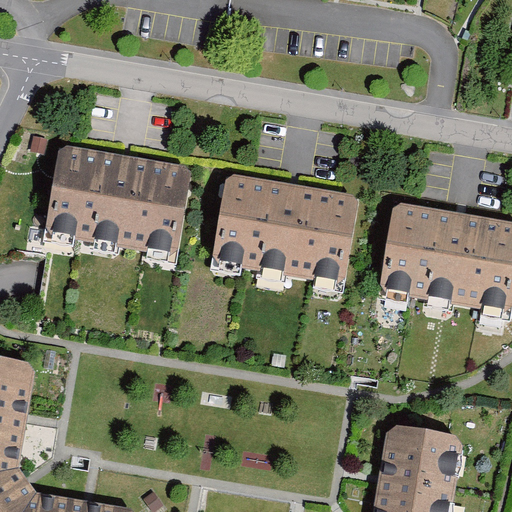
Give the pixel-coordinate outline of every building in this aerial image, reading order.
[(115,165),(55,155),(41,244),(173,265),(187,176),(130,167),(115,165)] [(280,191),(221,181),(207,269),(338,290),(352,202),(292,193),(280,191)] [(456,218),(391,208),(377,296),(508,317),(511,293),(511,227),(469,220),(456,218)] [(0,477),(12,475),(29,377),(0,371),(0,477)] [(447,511),(457,451),(380,438),(366,511),(447,511)] [(0,511),(25,511),(32,503),(12,475),(0,477),(0,511)] [(25,511),(85,511),(32,503),(25,511)]
